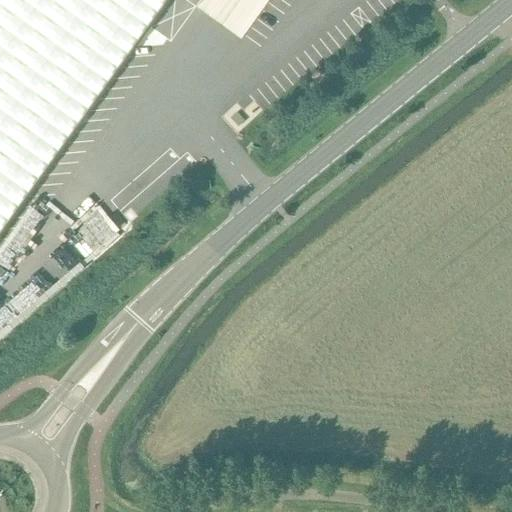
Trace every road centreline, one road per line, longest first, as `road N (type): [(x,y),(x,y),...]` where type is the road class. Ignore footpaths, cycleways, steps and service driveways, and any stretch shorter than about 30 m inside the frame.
road 1 (tertiary): [(115,349),(186,274),(511,4)]
road 2 (residential): [(203,511),(296,499),(482,511)]
road 3 (tertiary): [(50,464),(115,349)]
road 4 (tertiary): [(115,349),(60,393),(21,440)]
